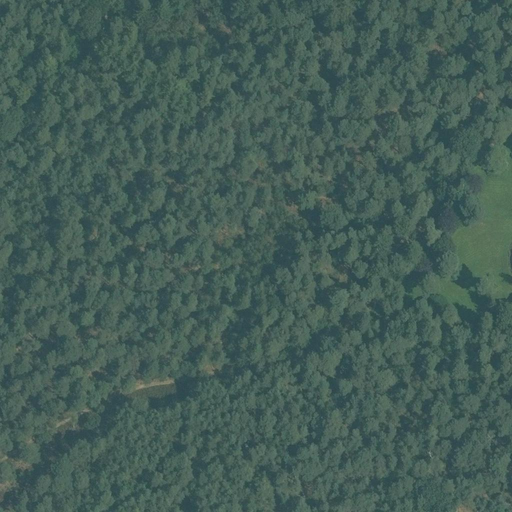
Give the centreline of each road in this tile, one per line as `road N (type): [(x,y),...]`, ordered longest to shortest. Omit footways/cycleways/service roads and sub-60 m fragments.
road 1 (track): [(408,511),(453,453),(439,326),(337,321),(259,369),(124,392),(0,457)]
road 2 (track): [(305,0),(0,355)]
road 3 (track): [(138,0),(0,146)]
